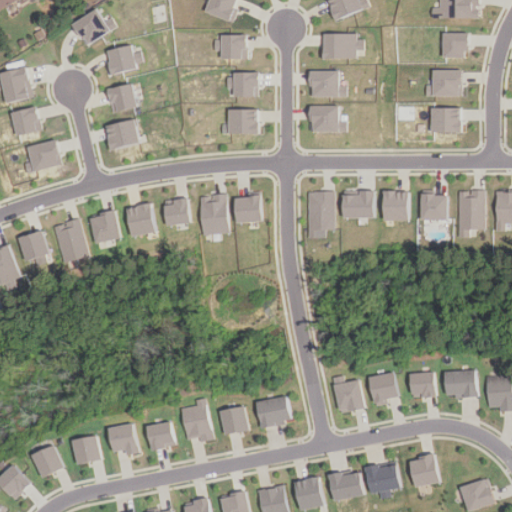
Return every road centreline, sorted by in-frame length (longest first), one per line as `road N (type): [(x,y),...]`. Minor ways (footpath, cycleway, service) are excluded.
road 1 (residential): [(0,214),(156,171),(511,160)]
road 2 (residential): [(48,511),(102,489),(440,423),(477,432),(511,459)]
road 3 (residential): [(286,25),(288,241),(314,393)]
road 4 (residential): [(492,161),(491,96),(511,19)]
